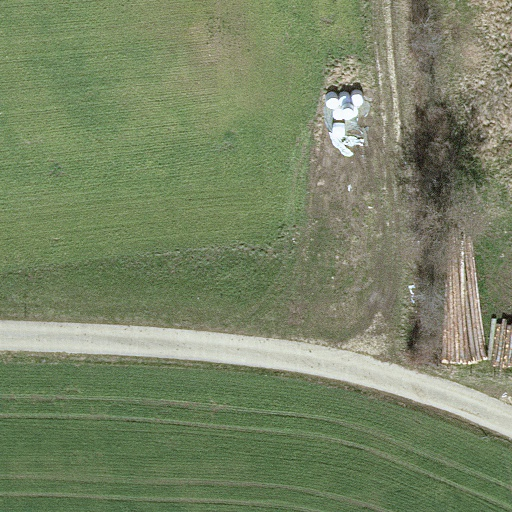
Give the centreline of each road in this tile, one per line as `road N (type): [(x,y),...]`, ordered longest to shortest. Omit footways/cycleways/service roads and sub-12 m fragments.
road 1 (unclassified): [(0,334),(252,350),(373,371),(511,422)]
road 2 (track): [(385,0),(398,263),(373,371)]
